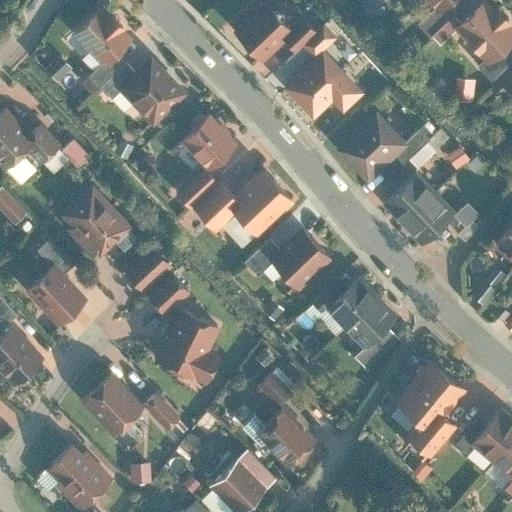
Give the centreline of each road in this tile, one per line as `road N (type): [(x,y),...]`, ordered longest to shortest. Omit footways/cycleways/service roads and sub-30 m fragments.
road 1 (residential): [(511,369),(433,300),(158,0)]
road 2 (residential): [(0,472),(89,333)]
